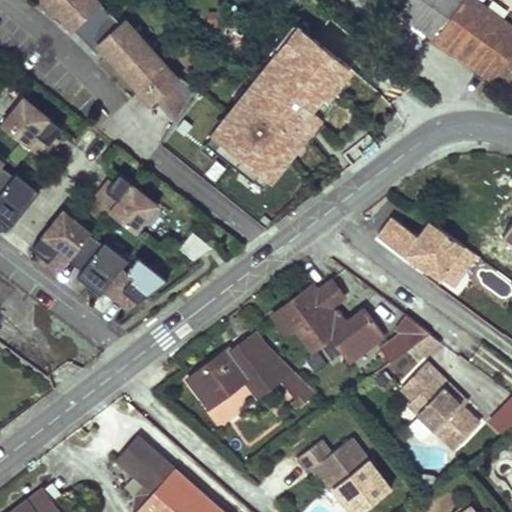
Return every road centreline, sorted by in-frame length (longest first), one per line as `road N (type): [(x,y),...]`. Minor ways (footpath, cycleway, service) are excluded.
road 1 (residential): [(272,254),(150,156),(81,66),(0,0)]
road 2 (residential): [(327,213),(511,348)]
road 3 (tertiary): [(327,213),(426,137),(467,125),(511,135)]
road 4 (tertiary): [(135,358),(272,254)]
road 5 (residential): [(135,358),(0,254)]
road 6 (tertiary): [(0,461),(135,358)]
